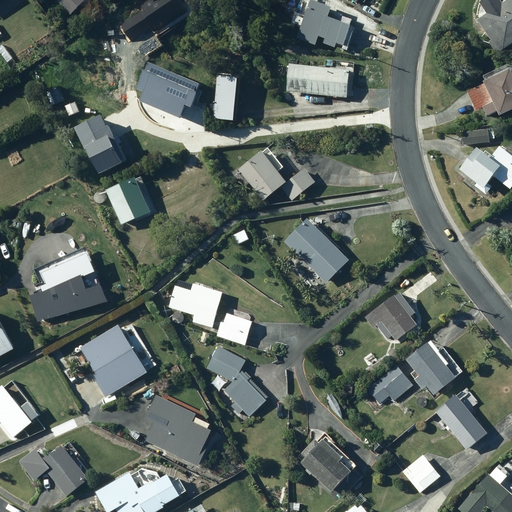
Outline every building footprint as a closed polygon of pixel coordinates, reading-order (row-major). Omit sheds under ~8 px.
[(58,0),(74,15),(89,0),(58,0)] [(492,15),(482,22),(494,41),(492,43),(499,54),(511,46),(511,0),(492,0),(486,5),(492,15)] [(333,3),(327,13),(329,15),(317,35),(344,52),(357,32),(340,22),(347,11),(333,3)] [(97,23),(89,30),(96,38),(104,32),(97,23)] [(290,92),(350,99),(353,72),(293,66),(290,92)] [(511,73),(471,93),(479,112),(487,108),(492,117),(502,112),(505,118),(511,114),(511,73)] [(223,78),(218,120),(238,122),(243,80),(223,78)] [(127,163),(130,162),(114,128),(112,129),(106,118),(81,131),(91,152),(93,152),(105,176),(128,165),(127,163)] [(492,139),(497,139),(496,133),(491,133),(491,131),(465,133),(466,145),(492,143),(492,139)] [(480,184),(477,187),(488,195),(500,179),(511,188),(511,153),(505,148),(495,160),(483,150),(465,172),(480,184)] [(243,172),(238,177),(246,187),(251,182),(267,202),(285,188),(295,201),(318,183),(307,169),(290,183),(282,172),(285,171),(269,150),(242,171),(243,172)] [(111,193),(126,226),(154,213),(140,180),(111,193)] [(289,243),(329,284),(352,261),(312,221),(289,243)] [(244,236),(241,231),(235,234),(237,239),(244,236)] [(33,286),(37,296),(32,298),(39,323),(115,301),(110,284),(94,289),(91,276),(104,272),(95,247),(38,268),(44,282),(33,286)] [(197,316),(195,321),(215,328),(225,294),(197,285),(196,287),(181,282),(172,309),(197,316)] [(413,317),(418,313),(405,294),(370,319),(376,328),(380,326),(390,339),(395,336),(399,341),(420,327),(413,317)] [(224,324),(220,335),(262,350),(270,325),(255,319),(254,323),(230,315),(227,325),(224,324)] [(0,360),(18,351),(8,331),(7,332),(0,318),(0,360)] [(84,349),(100,376),(96,378),(108,398),(150,374),(123,327),(84,349)] [(424,378),(419,382),(426,391),(431,387),(439,396),(460,380),(451,368),(454,365),(436,343),(412,361),(424,378)] [(238,403),(234,407),(241,415),(246,410),(252,417),(269,401),(268,400),(271,398),(249,373),(247,374),(243,370),(248,362),(221,347),(210,369),(236,382),(227,390),(238,403)] [(400,367),(371,389),(383,404),(392,397),(395,401),(415,386),(400,367)] [(0,391),(0,419),(15,439),(35,423),(6,386),(0,391)] [(460,396),(439,413),(471,451),(491,435),(460,396)] [(157,423),(148,442),(202,467),(210,449),(208,448),(215,432),(196,423),(199,416),(160,397),(150,420),(157,423)] [(311,470),(310,472),(314,476),(316,474),(335,494),(337,492),(343,499),(364,477),(358,471),(360,468),(332,440),(333,439),(327,434),(319,442),(318,441),(301,458),(307,463),(306,465),(311,470)] [(381,445),(376,449),(380,454),(385,449),(381,445)] [(38,450),(22,463),(36,481),(49,471),(69,497),(91,481),(66,448),(57,455),(56,454),(46,461),(38,450)] [(387,450),(376,458),(380,463),(391,455),(387,450)] [(426,457),(405,473),(422,494),(443,477),(426,457)] [(511,511),(511,485),(510,484),(511,481),(511,474),(506,480),(496,471),(461,509),(463,511),(511,511)] [(166,507),(184,498),(183,496),(189,493),(182,480),(176,483),(172,477),(154,487),(152,485),(142,490),(133,475),(99,493),(109,511),(115,511),(119,510),(120,511),(162,511),(167,509),(166,507)] [(261,489),(265,495),(270,492),(266,486),(261,489)] [(291,503),(290,511),(299,511),(301,511),(301,497),(295,497),(295,504),(291,503)]
